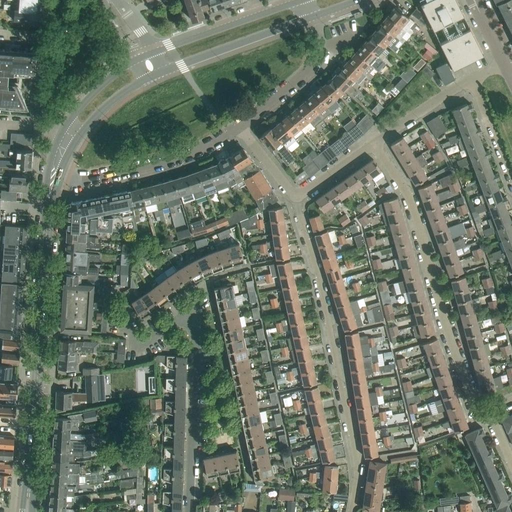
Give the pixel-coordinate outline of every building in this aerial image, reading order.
[(192,21),(204,17),(202,10),(210,7),(211,7),(208,0),(198,0),(199,1),(187,6),(190,16),(192,21)] [(225,6),(222,0),(208,0),(211,7),(210,7),(211,11),(212,11),(225,6)] [(483,54),(469,26),(468,26),(464,18),(464,17),(465,17),(456,0),(427,0),(421,3),(420,3),(421,4),(415,7),(416,8),(421,13),(424,11),(442,47),(452,66),(453,69),(483,55),(483,54)] [(511,0),(503,0),(496,4),(495,5),(498,10),(500,9),(511,32),(511,0)] [(44,13),(44,4),(19,2),(19,10),(19,11),(42,13),(43,13),(44,13)] [(414,22),(396,7),(395,8),(394,8),(391,10),(391,12),(387,16),(406,32),(406,31),(410,34),(413,31),(409,27),(414,22)] [(416,8),(411,14),(418,20),(423,14),(421,13),(416,8)] [(41,23),(42,13),(19,11),(19,10),(14,10),(14,21),(41,23)] [(406,32),(387,16),(387,17),(386,17),(384,19),(384,20),(380,25),(399,40),(400,40),(403,43),(406,40),(402,36),(406,32)] [(399,40),(380,25),(379,25),(377,27),(377,29),(373,33),(373,34),(386,46),(387,44),(395,51),(398,48),(395,45),(399,40)] [(385,56),(390,51),(372,35),(371,36),(369,37),(368,38),(368,40),(363,45),(377,56),(378,55),(385,62),(390,67),(393,64),(385,56)] [(377,56),(363,45),(362,45),(360,47),(360,48),(356,52),(369,64),(370,64),(374,67),(378,71),(385,62),(378,55),(377,56)] [(9,76),(9,74),(38,76),(40,52),(0,48),(0,107),(29,110),(18,85),(8,84),(8,82),(18,83),(18,77),(9,76)] [(426,59),(432,64),(440,54),(433,49),(426,59)] [(369,64),(356,52),(355,53),(354,53),(352,55),(352,56),(349,61),(362,73),(362,72),(370,79),(373,76),(369,73),(374,67),(370,64),(369,64)] [(421,60),(415,67),(418,70),(425,62),(423,60),(421,60)] [(362,73),(349,61),(348,61),(347,61),(345,63),(345,64),(341,69),(354,81),(362,73)] [(454,79),(449,68),(446,62),(436,67),(444,84),(454,79)] [(435,73),(426,65),(421,71),(430,79),(435,73)] [(403,71),(399,75),(402,78),(407,82),(415,73),(409,67),(404,73),(403,71)] [(351,85),(354,81),(341,69),(340,69),(339,69),(337,72),(337,73),(333,78),(345,90),(346,89),(361,103),(364,100),(354,90),(355,89),(351,85)] [(345,90),(333,78),(332,79),(331,80),(329,80),(327,81),(327,83),(323,86),(335,100),(344,91),(345,90)] [(402,78),(394,86),(399,91),(407,82),(402,78)] [(372,91),(362,82),(360,85),(370,94),(372,91)] [(318,90),(314,93),(332,113),(341,106),(338,103),(335,99),(335,100),(323,86),(322,87),(320,87),(318,88),(318,90)] [(389,91),(394,96),(399,91),(394,86),(389,91)] [(309,97),(305,100),(323,121),(332,113),(314,93),(313,94),(312,94),(309,96),(309,97)] [(300,104),(297,108),(314,127),(314,128),(323,121),(305,100),(304,101),(303,101),(300,103),(300,104)] [(472,119),(469,111),(473,109),(471,104),(467,105),(466,104),(452,109),(458,124),(472,119)] [(314,127),(297,108),(296,108),(295,108),(292,110),(293,111),(288,115),(301,130),(305,134),(314,127)] [(364,134),(376,121),(367,113),(356,124),(364,134)] [(284,119),(280,122),(293,137),(301,130),(288,115),(287,116),(286,116),(284,117),(284,119)] [(438,115),(432,119),(441,133),(447,130),(438,115)] [(441,133),(432,119),(427,122),(435,137),(436,137),(441,133)] [(475,128),(472,119),(458,124),(462,136),(480,129),(480,127),(475,128)] [(295,140),(280,122),(279,123),(278,123),(276,125),(276,126),(271,130),(286,148),(287,148),(295,140)] [(364,134),(356,124),(348,131),(356,140),(364,134)] [(286,148),(271,130),(270,129),(259,137),(270,150),(275,147),(282,157),(281,158),(287,165),(295,158),(287,148),(286,148)] [(467,147),(481,142),(478,134),(482,132),(480,129),(462,136),(463,137),(458,139),(460,142),(458,143),(461,150),(467,147)] [(356,140),(348,131),(338,139),(346,148),(356,140)] [(32,145),(34,134),(11,133),(10,144),(16,144),(32,145)] [(425,143),(432,138),(429,134),(422,138),(425,143)] [(409,147),(403,137),(390,144),(396,154),(409,147)] [(346,148),(338,139),(330,145),(338,155),(346,148)] [(489,152),(488,150),(484,151),(481,142),(467,147),(471,159),(489,152)] [(338,155),(330,145),(321,153),(329,162),(338,155)] [(403,165),(415,157),(409,147),(396,154),(403,165)] [(329,162),(321,153),(318,155),(312,148),(307,152),(313,159),(312,160),(320,169),(329,162)] [(16,168),(31,169),(32,151),(10,149),(10,151),(9,156),(17,157),(17,161),(16,168)] [(260,169),(244,150),(242,149),(230,156),(239,173),(241,177),(245,174),(247,177),(260,169)] [(434,159),(442,154),(440,151),(432,155),(434,159)] [(490,165),(486,157),(490,155),(489,152),(471,159),(475,171),(490,165)] [(415,157),(403,165),(409,174),(421,167),(427,163),(421,154),(415,157)] [(444,158),(442,154),(434,159),(437,163),(444,158)] [(239,173),(230,156),(223,160),(221,159),(218,160),(218,163),(217,163),(217,164),(230,186),(237,182),(240,187),(245,184),(241,177),(239,173)] [(381,171),(374,160),(373,159),(363,166),(371,178),(381,171)] [(320,169),(312,160),(302,167),(309,177),(320,169)] [(230,186),(217,164),(208,167),(214,184),(217,191),(224,188),(226,187),(230,186)] [(498,175),(497,173),(493,174),(490,165),(475,171),(480,182),(498,175)] [(26,190),(26,181),(30,182),(31,169),(16,168),(12,167),(9,167),(0,166),(0,173),(11,174),(10,189),(26,190)] [(371,178),(363,166),(353,173),(362,185),(371,178)] [(214,184),(208,167),(197,171),(206,195),(217,191),(214,184)] [(428,177),(421,167),(409,174),(415,185),(428,177)] [(278,200),(261,171),(260,169),(247,177),(245,174),(241,177),(245,184),(246,184),(259,206),(257,207),(259,211),(278,200)] [(206,195),(197,171),(187,175),(195,199),(206,195)] [(352,191),(362,185),(353,173),(344,180),(352,191)] [(195,199),(187,175),(182,177),(175,179),(174,179),(178,196),(182,195),(184,202),(191,200),(195,199)] [(300,175),(294,179),(298,184),(304,180),(300,175)] [(499,189),(495,180),(499,178),(498,175),(480,182),(484,194),(499,189)] [(174,179),(163,182),(167,199),(170,206),(174,206),(181,203),(178,196),(174,179)] [(352,191),(344,180),(334,187),(342,198),(352,191)] [(167,199),(163,182),(152,185),(161,219),(162,221),(165,220),(163,209),(170,207),(170,206),(167,199)] [(436,194),(432,183),(418,188),(422,199),(436,194)] [(152,185),(141,188),(147,210),(147,213),(154,211),(157,221),(161,221),(161,219),(152,185)] [(342,198),(334,187),(325,193),(333,205),(342,198)] [(389,194),(384,187),(380,189),(385,196),(389,194)] [(141,188),(129,191),(133,208),(135,215),(138,215),(140,214),(139,211),(147,210),(141,188)] [(385,196),(380,189),(376,192),(381,199),(385,196)] [(488,205),(507,199),(506,196),(502,197),(499,189),(484,194),(487,200),(482,202),(483,203),(470,208),(472,212),(475,210),(485,207),(484,207),(488,205)] [(129,191),(116,194),(122,220),(133,217),(133,214),(134,213),(133,208),(129,191)] [(333,205),(325,193),(315,200),(323,212),(333,205)] [(116,194),(100,197),(104,219),(113,219),(113,222),(122,220),(116,194)] [(440,205),(436,194),(422,199),(426,210),(440,205)] [(100,197),(86,200),(90,218),(97,219),(104,219),(100,197)] [(400,208),(397,197),(384,201),(386,212),(400,208)] [(466,208),(462,197),(456,199),(458,206),(456,206),(458,211),(466,208)] [(507,212),(504,203),(508,201),(507,199),(488,205),(484,207),(485,207),(486,210),(489,219),(493,217),(507,212)] [(90,218),(86,200),(79,202),(70,203),(68,206),(68,207),(68,213),(67,217),(90,218)] [(370,207),(365,200),(361,203),(366,210),(370,207)] [(366,210),(361,203),(357,206),(362,212),(366,210)] [(444,216),(440,205),(426,210),(430,221),(444,216)] [(226,216),(229,223),(229,224),(248,217),(243,207),(226,214),(226,216)] [(284,220),(282,207),(270,209),(271,222),(284,220)] [(403,220),(400,208),(386,212),(387,213),(382,214),(385,224),(389,223),(389,224),(403,220)] [(511,219),(511,220),(507,212),(493,217),(489,219),(492,227),(493,230),(497,228),(511,223),(511,219)] [(324,228),(320,214),(309,217),(313,231),(324,228)] [(351,221),(346,214),(342,216),(347,224),(351,221)] [(361,223),(368,218),(365,214),(358,219),(361,223)] [(229,223),(226,216),(216,221),(219,227),(229,223)] [(347,224),(342,216),(338,219),(343,226),(347,224)] [(448,227),(444,216),(430,221),(434,232),(448,227)] [(90,218),(67,217),(67,223),(89,225),(90,218)] [(139,250),(135,227),(133,217),(122,220),(113,222),(113,219),(104,219),(97,219),(90,218),(89,225),(67,223),(67,231),(89,233),(90,232),(97,232),(97,230),(126,232),(126,233),(131,233),(131,252),(133,251),(139,250)] [(363,227),(370,221),(368,218),(361,223),(363,227)] [(286,232),(284,220),(271,222),(273,234),(286,232)] [(406,231),(403,220),(389,224),(392,235),(406,231)] [(208,232),(206,225),(204,221),(190,225),(193,236),(208,232)] [(219,227),(216,221),(206,225),(208,232),(219,227)] [(511,236),(511,223),(497,228),(502,240),(511,236)] [(27,231),(27,227),(5,225),(5,234),(24,235),(24,234),(25,234),(27,231)] [(454,225),(448,227),(434,232),(438,243),(452,238),(458,235),(454,225)] [(191,236),(188,228),(176,232),(178,240),(191,236)] [(339,240),(345,238),(344,234),(338,236),(338,235),(330,237),(328,230),(314,234),(318,247),(332,243),(339,240)] [(89,237),(89,233),(67,231),(66,240),(98,243),(98,242),(99,237),(89,237)] [(409,242),(406,231),(392,235),(396,246),(409,242)] [(287,244),(286,232),(273,234),(274,241),(266,242),(266,243),(252,245),(253,249),(260,248),(260,249),(267,248),(275,247),(287,244)] [(26,240),(27,236),(24,236),(24,235),(5,234),(4,243),(23,245),(23,244),(23,243),(24,243),(26,240)] [(511,236),(502,240),(506,252),(511,249),(511,236)] [(455,249),(452,238),(438,243),(442,254),(455,249)] [(101,248),(101,243),(101,242),(98,242),(98,243),(66,240),(66,249),(86,251),(86,247),(101,248)] [(379,251),(376,240),(367,242),(370,253),(378,251),(379,251)] [(233,264),(227,246),(226,241),(215,244),(216,250),(223,267),(233,264)] [(412,253),(409,242),(396,246),(399,257),(412,253)] [(26,249),(26,245),(23,244),(23,245),(4,243),(4,252),(22,254),(22,253),(23,252),(23,251),(26,249)] [(244,261),(239,243),(227,246),(233,264),(244,261)] [(335,254),(332,243),(318,247),(322,259),(335,254)] [(289,257),(287,244),(275,247),(277,259),(289,257)] [(100,260),(100,255),(88,254),(88,251),(86,251),(66,249),(65,262),(89,264),(90,260),(100,260)] [(459,260),(455,249),(442,254),(446,265),(459,260)] [(511,262),(511,249),(506,252),(502,253),(493,257),(493,256),(488,258),(489,261),(503,256),(503,258),(508,256),(510,264),(511,262)] [(223,267),(216,250),(206,254),(213,271),(223,267)] [(25,258),(25,254),(26,253),(22,253),(22,254),(4,252),(3,261),(22,263),(22,262),(22,261),(23,261),(25,258)] [(152,258),(151,252),(145,253),(138,255),(143,261),(147,260),(152,258)] [(129,264),(129,253),(122,253),(121,253),(121,264),(129,264)] [(416,265),(412,253),(399,257),(402,269),(416,265)] [(213,271),(206,254),(196,259),(204,276),(213,271)] [(335,254),(322,259),(325,271),(339,266),(335,254)] [(204,276),(196,259),(186,264),(195,280),(204,276)] [(292,273),(290,260),(278,263),(280,276),(292,273)] [(464,271),(459,260),(446,265),(450,276),(464,271)] [(22,269),(25,267),(25,263),(22,262),(22,263),(3,261),(2,271),(21,272),(21,271),(21,269),(22,269)] [(89,267),(89,264),(65,262),(64,272),(81,273),(95,274),(99,274),(99,268),(89,267)] [(195,280),(186,264),(176,270),(186,286),(195,280)] [(186,286),(176,270),(172,265),(163,272),(178,292),(186,286)] [(419,276),(416,265),(402,269),(405,280),(419,276)] [(339,266),(325,271),(329,282),(342,278),(339,266)] [(24,276),(24,272),(21,271),(21,272),(2,271),(2,280),(24,281),(24,280),(21,280),(21,279),(24,276)] [(94,279),(95,274),(81,273),(64,272),(64,282),(87,283),(87,279),(94,279)] [(178,292),(163,272),(154,278),(158,283),(157,283),(169,298),(178,292)] [(295,285),(292,273),(280,276),(283,288),(295,285)] [(422,287),(419,276),(405,280),(408,291),(422,287)] [(468,288),(465,276),(451,280),(454,292),(468,288)] [(346,290),(342,278),(329,282),(333,294),(346,290)] [(23,289),(21,286),(20,286),(21,284),(24,284),(2,282),(1,291),(20,293),(23,293),(23,289)] [(94,284),(87,284),(87,283),(64,282),(63,294),(93,296),(94,284)] [(169,298),(157,283),(149,290),(161,305),(169,298)] [(234,295),(232,284),(230,284),(230,283),(227,284),(227,285),(214,288),(216,299),(234,295)] [(298,297),(295,285),(283,288),(286,300),(298,297)] [(425,298),(422,287),(408,291),(411,302),(425,298)] [(471,299),(468,288),(454,292),(457,303),(471,299)] [(161,305),(149,290),(141,296),(151,311),(161,305)] [(350,302),(346,290),(333,294),(336,306),(350,302)] [(23,298),(20,295),(20,293),(1,291),(0,301),(19,302),(22,302),(23,298)] [(257,302),(255,296),(254,291),(248,292),(250,303),(257,302)] [(92,308),(93,296),(63,294),(62,306),(92,308)] [(237,306),(234,295),(216,299),(218,310),(237,306)] [(151,311),(141,296),(131,301),(138,313),(137,314),(139,317),(140,316),(141,318),(151,311)] [(300,310),(298,297),(286,300),(288,312),(300,310)] [(428,309),(425,298),(411,302),(414,313),(428,309)] [(474,310),(471,299),(457,303),(460,314),(474,310)] [(22,307),(20,304),(19,304),(19,302),(0,301),(0,307),(0,309),(18,311),(22,311),(22,307)] [(353,314),(350,302),(336,306),(340,318),(353,314)] [(384,320),(380,305),(372,308),(375,322),(384,320)] [(91,319),(92,308),(62,306),(61,318),(91,319)] [(239,316),(237,306),(218,310),(220,320),(239,316)] [(21,321),(21,316),(19,313),(18,313),(18,311),(0,309),(0,318),(18,320),(21,321)] [(431,321),(428,309),(414,313),(418,324),(431,321)] [(303,322),(300,310),(288,312),(289,318),(281,320),(281,322),(275,323),(276,327),(303,322)] [(477,322),(474,310),(460,314),(463,326),(477,322)] [(359,312),(353,314),(340,318),(344,330),(364,324),(359,312)] [(241,327),(239,316),(220,320),(223,331),(241,327)] [(21,325),(19,322),(18,322),(18,320),(0,318),(0,327),(17,329),(21,330),(21,325)] [(91,331),(91,319),(61,318),(61,329),(91,331)] [(435,333),(431,321),(418,324),(413,326),(416,338),(421,336),(421,337),(435,333)] [(306,334),(303,322),(276,327),(277,332),(277,333),(292,329),(293,337),(306,334)] [(480,333),(477,322),(463,326),(466,337),(480,333)] [(506,338),(503,326),(495,329),(498,340),(506,338)] [(20,334),(18,332),(17,331),(17,329),(0,327),(0,336),(3,337),(20,339),(20,334)] [(243,337),(241,327),(223,331),(225,341),(243,337)] [(399,334),(398,330),(390,332),(393,344),(398,343),(396,335),(399,334)] [(368,343),(367,338),(368,338),(368,336),(359,337),(358,331),(345,333),(347,346),(361,344),(368,343)] [(484,344),(480,333),(466,337),(469,348),(484,344)] [(308,346),(306,334),(293,337),(296,349),(308,346)] [(19,350),(20,339),(3,337),(0,336),(0,342),(3,344),(3,348),(19,350)] [(124,354),(125,339),(125,336),(121,336),(121,339),(118,338),(117,353),(124,354)] [(246,348),(243,337),(225,341),(227,352),(246,348)] [(440,349),(436,338),(423,343),(427,354),(440,349)] [(83,346),(83,342),(59,340),(59,349),(77,350),(77,351),(92,352),(92,346),(83,346)] [(362,349),(361,344),(347,346),(349,358),(363,356),(362,349)] [(487,356),(484,344),(469,348),(473,360),(487,356)] [(311,358),(308,346),(296,349),(292,349),(294,362),(299,361),(311,358)] [(248,359),(246,348),(227,352),(229,363),(248,359)] [(18,364),(19,352),(3,350),(0,349),(0,356),(2,357),(2,362),(18,364)] [(77,355),(77,351),(77,350),(59,349),(58,368),(76,369),(76,362),(79,362),(79,355),(77,355)] [(444,360),(440,349),(427,354),(431,365),(444,360)] [(186,379),(186,356),(166,355),(157,355),(156,355),(157,361),(166,362),(166,367),(167,367),(176,370),(176,378),(186,379)] [(372,367),(372,363),(371,360),(363,361),(363,356),(349,358),(351,371),(372,367)] [(490,367),(487,356),(473,360),(476,371),(490,367)] [(280,373),(278,366),(274,367),(276,379),(287,376),(293,375),(294,375),(302,373),(314,370),(311,358),(299,361),(299,364),(300,367),(292,368),(292,371),(280,373)] [(250,369),(248,359),(229,363),(232,373),(250,369)] [(448,371),(444,360),(431,365),(431,366),(426,368),(429,377),(435,376),(448,371)] [(379,366),(372,367),(373,371),(379,370),(383,370),(383,372),(391,371),(391,369),(395,367),(395,364),(391,364),(390,364),(379,366)] [(0,377),(11,378),(12,366),(1,365),(0,374),(0,377)] [(367,381),(366,375),(373,374),(373,371),(372,367),(351,371),(353,383),(367,381)] [(493,378),(490,367),(476,371),(479,382),(493,378)] [(252,380),(250,369),(232,373),(234,384),(252,380)] [(316,383),(314,370),(302,373),(304,385),(316,383)] [(452,383),(448,371),(435,376),(439,387),(452,383)] [(102,406),(101,374),(99,374),(99,372),(85,375),(87,400),(88,409),(102,406)] [(151,379),(152,395),(160,395),(160,378),(151,379)] [(185,401),(186,379),(176,378),(166,378),(165,390),(166,390),(175,392),(175,401),(185,401)] [(496,390),(493,378),(479,382),(482,393),(496,390)] [(255,390),(252,380),(234,384),(236,394),(255,390)] [(369,393),(367,381),(353,383),(355,395),(369,393)] [(0,397),(16,399),(17,384),(0,383),(0,397)] [(456,393),(452,383),(439,387),(442,398),(456,393)] [(414,396),(412,385),(403,386),(406,398),(414,396)] [(320,398),(317,386),(304,389),(308,401),(320,398)] [(257,401),(255,390),(236,394),(238,405),(257,401)] [(72,408),(72,399),(77,399),(78,393),(56,391),(55,407),(72,408)] [(356,407),(370,405),(369,393),(355,395),(356,407)] [(460,404),(456,393),(442,398),(446,409),(460,404)] [(417,407),(414,396),(406,398),(409,409),(417,407)] [(161,407),(161,397),(149,397),(150,407),(161,407)] [(323,410),(320,398),(308,401),(311,413),(323,410)] [(184,424),(185,401),(175,401),(165,400),(165,412),(175,415),(174,423),(174,424),(184,424)] [(259,412),(257,401),(238,405),(241,416),(259,412)] [(0,416),(15,417),(16,405),(0,404),(0,416)] [(464,416),(460,404),(446,409),(450,420),(464,416)] [(380,416),(380,412),(379,410),(371,411),(370,405),(356,407),(358,420),(373,417),(380,416)] [(326,422),(323,410),(311,413),(314,426),(326,422)] [(261,422),(259,412),(241,416),(243,426),(261,422)] [(507,431),(511,428),(511,416),(511,415),(502,419),(507,431)] [(468,427),(464,416),(450,420),(442,423),(444,428),(452,425),(454,432),(468,427)] [(55,417),(54,427),(71,429),(72,418),(55,417)] [(375,430),(373,417),(358,420),(360,432),(375,430)] [(281,418),(275,419),(269,421),(270,427),(276,426),(276,425),(282,424),(281,418)] [(264,433),(261,422),(243,426),(245,437),(264,433)] [(329,435),(326,422),(314,426),(317,438),(329,435)] [(184,446),(184,424),(174,424),(174,423),(164,423),(164,435),(165,435),(174,438),(174,446),(184,446)] [(70,434),(71,429),(54,427),(53,438),(70,439),(83,439),(86,439),(94,438),(94,433),(83,434),(70,434)] [(486,447),(481,435),(485,433),(482,428),(478,430),(478,429),(466,435),(474,452),(486,447)] [(376,442),(375,430),(360,432),(362,444),(376,442)] [(266,443),(264,433),(245,437),(247,447),(266,443)] [(0,447),(13,449),(14,436),(0,435),(0,447)] [(305,453),(332,447),(329,435),(317,438),(318,443),(310,445),(311,448),(304,449),(292,452),(293,456),(298,455),(305,453)] [(53,438),(52,450),(77,452),(77,451),(83,451),(86,451),(87,442),(78,441),(70,441),(70,439),(53,438)] [(378,455),(376,442),(362,444),(364,457),(378,455)] [(268,454),(266,443),(247,447),(250,458),(268,454)] [(121,446),(122,456),(137,454),(137,444),(121,446)] [(183,469),(184,446),(174,446),(164,446),(163,458),(164,458),(173,460),(173,469),(183,469)] [(0,458),(12,459),(13,449),(0,447),(0,458)] [(335,459),(332,447),(305,453),(306,457),(313,456),(313,458),(321,456),(323,462),(335,459)] [(494,465),(490,456),(494,454),(491,449),(487,450),(486,447),(474,452),(482,470),(494,465)] [(91,456),(91,451),(86,451),(83,451),(77,451),(77,452),(52,450),(52,460),(69,461),(74,461),(75,456),(83,456),(91,456)] [(240,469),(236,451),(225,453),(229,472),(240,469)] [(229,472),(225,453),(214,456),(218,474),(229,472)] [(137,465),(137,454),(120,456),(121,468),(137,465)] [(270,465),(268,454),(250,458),(252,469),(270,465)] [(417,459),(417,455),(416,454),(391,458),(391,463),(417,459)] [(218,474),(214,456),(203,458),(203,460),(202,460),(203,463),(204,463),(207,476),(218,474)] [(0,471),(11,472),(12,461),(0,460),(0,471)] [(69,463),(69,461),(52,460),(51,472),(79,474),(79,464),(69,463)] [(384,476),(386,464),(386,463),(370,461),(368,473),(384,476)] [(137,475),(137,465),(121,468),(122,470),(125,470),(125,472),(109,475),(110,479),(137,475)] [(273,476),(270,465),(252,469),(254,480),(268,477),(268,478),(271,477),(271,476),(273,476)] [(337,479),(338,466),(325,465),(325,466),(323,466),(322,472),(316,472),(316,473),(310,472),(309,477),(316,478),(316,477),(321,477),(321,478),(337,479)] [(504,478),(502,472),(498,474),(494,465),(482,470),(489,488),(502,483),(500,480),(504,478)] [(182,492),(183,469),(173,469),(163,468),(163,480),(173,483),(172,491),(182,492)] [(79,481),(79,474),(51,472),(50,482),(67,483),(73,484),(73,481),(79,481)] [(0,485),(10,486),(11,474),(0,473),(0,485)] [(382,488),(384,476),(368,473),(366,485),(382,488)] [(457,487),(468,483),(464,473),(453,477),(457,487)] [(142,498),(142,476),(137,476),(136,503),(145,503),(145,498),(142,498)] [(288,477),(286,479),(287,484),(290,487),(293,486),(295,484),(294,478),(291,476),(288,477)] [(132,478),(119,480),(120,487),(133,485),(132,478)] [(336,492),(337,479),(321,478),(320,483),(323,483),(323,490),(336,492)] [(67,485),(67,483),(50,482),(50,495),(67,496),(74,497),(75,486),(67,485)] [(507,495),(502,483),(489,488),(497,506),(510,501),(511,499),(511,495),(511,493),(507,495)] [(380,499),(382,488),(366,485),(364,497),(380,499)] [(123,490),(124,500),(135,498),(135,493),(136,493),(136,488),(123,490)] [(278,499),(294,501),(295,489),(279,488),(278,499)] [(181,511),(182,492),(172,491),(162,491),(162,503),(163,503),(172,506),(171,511),(181,511)] [(347,501),(348,494),(334,493),(333,500),(347,501)] [(74,501),(66,501),(67,496),(50,495),(49,505),(66,506),(73,507),(74,501)] [(470,502),(469,495),(460,496),(460,503),(460,504),(471,502),(470,502)] [(378,511),(380,499),(364,497),(362,509),(378,511)] [(135,511),(134,502),(123,503),(124,508),(128,508),(128,511),(135,511)] [(471,511),(471,502),(460,504),(460,511),(471,511)]
